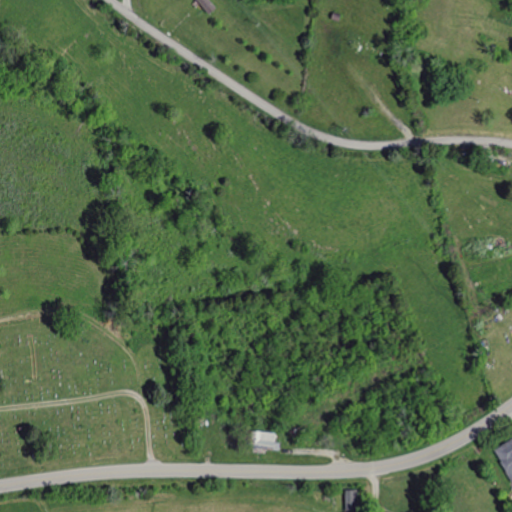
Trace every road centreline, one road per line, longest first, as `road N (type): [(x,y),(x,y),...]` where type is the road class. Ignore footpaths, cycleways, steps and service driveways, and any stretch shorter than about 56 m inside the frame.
road 1 (secondary): [(0,486),(118,472),(391,465),(442,448),(511,405)]
road 2 (residential): [(511,144),(334,140),(261,103),(112,0)]
